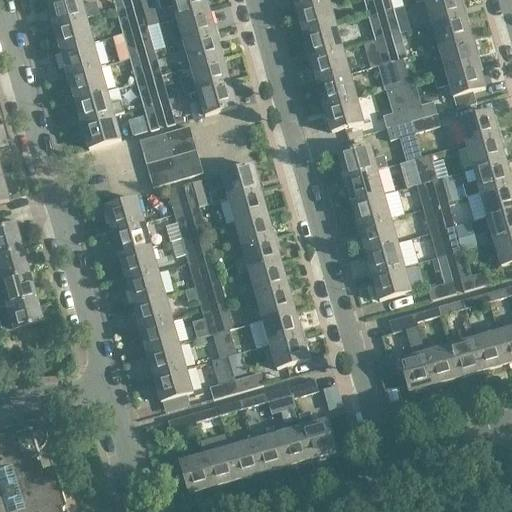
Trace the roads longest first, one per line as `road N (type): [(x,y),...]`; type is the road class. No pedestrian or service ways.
road 1 (residential): [(400,466),(259,0)]
road 2 (residential): [(111,390),(2,0)]
road 3 (residential): [(146,511),(111,390)]
road 4 (residential): [(400,466),(511,408)]
